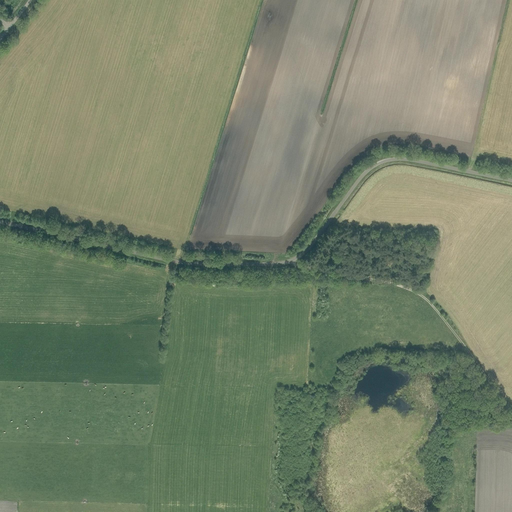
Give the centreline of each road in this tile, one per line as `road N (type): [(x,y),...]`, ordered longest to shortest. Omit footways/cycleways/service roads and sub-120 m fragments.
road 1 (unclassified): [(511,180),(385,160),(358,180),(301,255),(269,264),(168,260),(0,222)]
road 2 (track): [(292,259),(423,297),(511,411)]
